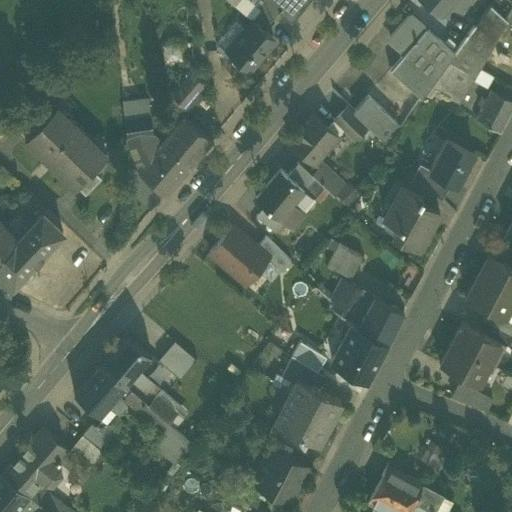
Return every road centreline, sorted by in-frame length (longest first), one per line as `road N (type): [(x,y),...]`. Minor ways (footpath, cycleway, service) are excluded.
road 1 (secondary): [(370,0),(70,348)]
road 2 (residential): [(511,150),(387,383)]
road 3 (residential): [(387,383),(321,511)]
road 4 (residential): [(511,433),(387,383)]
